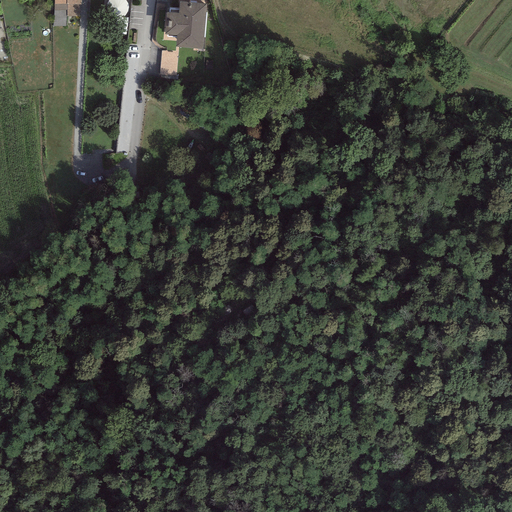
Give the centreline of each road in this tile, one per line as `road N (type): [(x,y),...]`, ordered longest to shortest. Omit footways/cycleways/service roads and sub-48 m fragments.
road 1 (track): [(374,74),(357,129),(293,233),(357,243),(392,280),(397,344),(362,395),(326,424),(334,448)]
road 2 (track): [(0,322),(72,240),(129,205)]
road 3 (residential): [(148,0),(126,151)]
